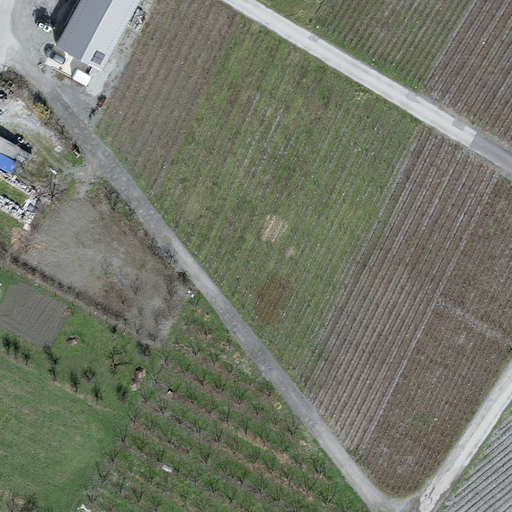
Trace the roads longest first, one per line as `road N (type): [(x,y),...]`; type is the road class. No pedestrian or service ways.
road 1 (track): [(0,36),(381,511)]
road 2 (unclassified): [(233,0),(511,164)]
road 3 (unclassified): [(511,385),(428,511)]
